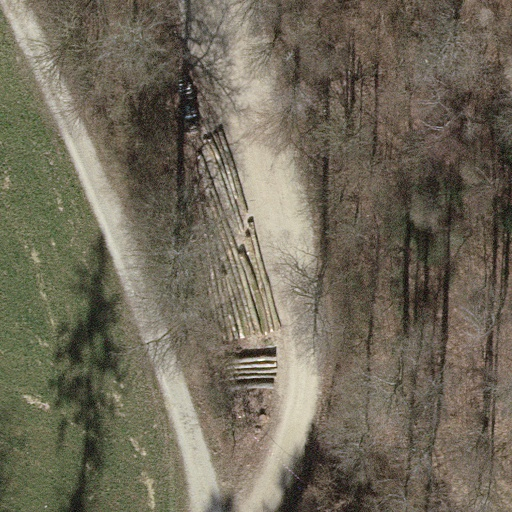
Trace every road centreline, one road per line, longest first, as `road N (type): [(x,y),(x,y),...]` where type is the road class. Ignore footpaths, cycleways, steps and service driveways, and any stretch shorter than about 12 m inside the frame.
road 1 (track): [(200,511),(198,457),(68,106),(5,0)]
road 2 (track): [(255,511),(293,454),(287,250),(235,0)]
